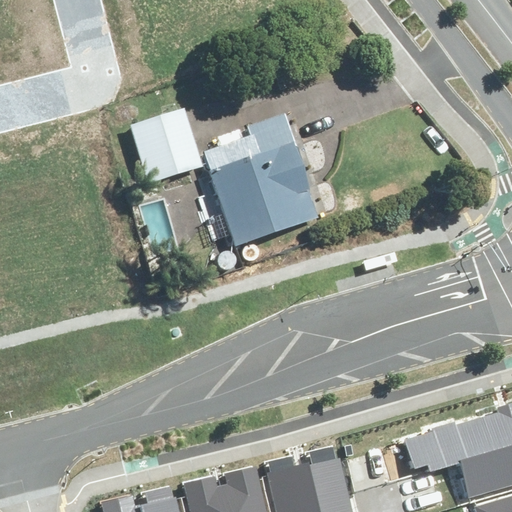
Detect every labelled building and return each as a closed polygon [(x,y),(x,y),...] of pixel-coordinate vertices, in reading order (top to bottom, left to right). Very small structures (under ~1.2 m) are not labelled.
[(190,0),(193,9),(221,0),(190,0)] [(189,111),(133,127),(151,189),(207,173),(189,111)] [(206,155),(240,251),(331,219),(294,115),(252,130),(255,138),(206,155)] [(197,191),(166,200),(176,237),(208,228),(197,191)] [(248,262),(250,264),(253,265),(256,265),(258,264),(260,263),(262,261),(263,258),(262,256),(262,253),(260,251),(258,250),(255,249),(253,249),(250,251),(248,252),(247,255),(247,258),(247,260),(248,262)] [(394,253),(362,262),(365,270),(396,261),(394,253)] [(223,269),(226,271),(229,272),(232,272),(234,271),(237,269),(239,267),(240,264),(240,261),(239,258),(237,256),(234,254),(231,254),(228,254),(225,255),(223,257),(222,260),(221,263),(222,266),(223,269)] [(452,461),(464,498),(511,483),(511,402),(402,435),(411,465),(424,461),(426,469),(452,461)] [(310,465),(303,467),(313,511),(348,511),(333,446),(307,453),(310,465)] [(262,465),(273,511),(313,511),(303,467),(298,468),(295,456),(262,465)] [(227,484),(220,486),(226,511),(261,511),(250,465),(224,471),(227,484)] [(179,483),(185,511),(226,511),(220,486),(215,487),(212,475),(179,483)] [(137,506),(138,511),(179,511),(176,498),(172,499),(170,488),(143,494),(146,504),(137,506)] [(511,511),(511,489),(472,504),(474,511),(511,511)] [(102,504),(103,511),(138,511),(137,506),(135,496),(102,504)]
